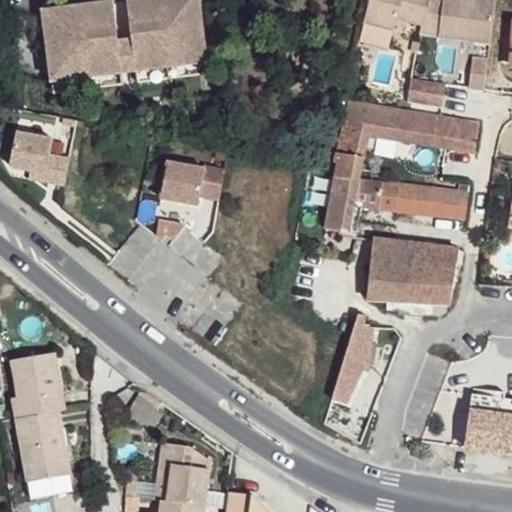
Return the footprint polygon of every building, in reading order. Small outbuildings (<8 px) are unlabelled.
[(113,3),(43,11),(52,81),(122,72),(135,71),(206,62),(197,0),(135,0),(127,1),(132,41),(118,42),(113,3)] [(428,0),(366,0),(361,21),(393,30),(396,18),(423,25),(428,0)] [(442,0),(428,0),(423,25),(420,35),(438,38),(442,0)] [(496,1),(487,0),(442,0),(438,38),(490,44),(496,1)] [(393,30),(361,21),(356,41),(389,49),(393,30)] [(487,61),(472,59),(468,89),(483,91),(487,61)] [(206,62),(135,71),(137,84),(207,75),(206,62)] [(122,72),(52,81),(54,94),(123,85),(122,72)] [(448,85),(413,78),(409,103),(445,109),(448,85)] [(479,125),(349,101),(333,163),(336,164),(334,177),(360,182),(371,127),(385,130),(477,145),(479,125)] [(18,121),(17,133),(52,135),(52,122),(18,121)] [(385,130),(371,127),(360,182),(375,184),(385,130)] [(60,141),(23,135),(18,168),(21,172),(38,175),(53,177),(52,185),(73,187),(77,161),(57,157),(60,141)] [(231,176),(177,165),(169,200),(206,209),(209,199),(227,202),(231,176)] [(53,177),(38,175),(37,182),(52,185),(53,177)] [(360,182),(334,177),(325,229),(339,231),(350,232),(356,202),(466,214),(467,194),(375,184),(360,182)] [(416,247),(373,240),(373,262),(369,296),(412,300),(415,267),(416,247)] [(458,252),(416,247),(415,267),(456,271),(458,252)] [(456,271),(415,267),(412,300),(452,305),(456,271)] [(357,320),(338,399),(335,406),(350,410),(369,363),(373,332),(363,332),(363,322),(357,320)] [(53,353),(13,360),(21,395),(24,415),(16,417),(32,498),(35,498),(72,491),(67,454),(62,426),(59,412),(66,410),(63,394),(58,366),(53,353)] [(64,366),(58,366),(63,394),(70,393),(64,366)] [(21,395),(11,397),(16,417),(24,415),(21,395)] [(149,400),(148,401),(136,396),(127,416),(150,427),(160,405),(149,400)] [(511,458),(511,401),(468,396),(463,452),(511,458)] [(67,427),(62,426),(67,454),(72,453),(67,427)] [(175,504),(182,448),(166,445),(159,502),(165,503),(175,504)] [(182,448),(175,504),(165,503),(164,511),(207,511),(214,464),(191,449),(182,448)] [(222,511),(290,511),(291,508),(223,503),(222,511)]
